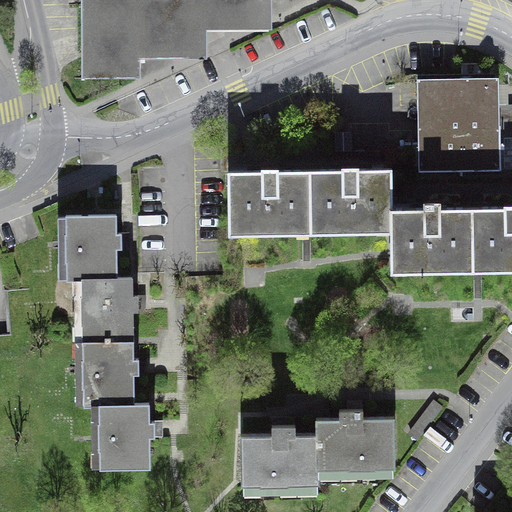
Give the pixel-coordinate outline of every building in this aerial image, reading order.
[(262,20),(261,0),(82,0),(82,66),(82,79),(140,78),(140,49),(197,49),(197,20),(262,20)] [(498,89),(426,90),(427,171),(499,171),(498,89)] [(322,173),(238,175),(238,236),(323,236),(322,173)] [(401,173),(322,173),(323,236),(402,235),(402,211),(401,173)] [(511,209),(487,210),(488,273),(511,272),(511,209)] [(487,210),(402,211),(402,235),(402,273),(488,273),(487,210)] [(63,280),(81,280),(124,279),(123,218),(62,219),(63,280)] [(139,279),(124,279),(81,280),(82,341),(140,340),(139,279)] [(141,404),(140,340),(82,341),(83,405),(101,405),(141,404)] [(155,404),(141,404),(101,405),(102,471),(156,470),(155,404)] [(407,416),(324,417),(324,433),(324,471),(408,470),(407,416)] [(324,433),(246,435),(247,488),(325,486),(324,471),(324,433)]
